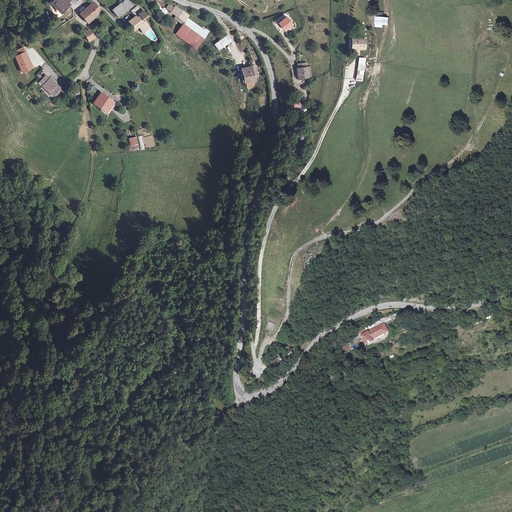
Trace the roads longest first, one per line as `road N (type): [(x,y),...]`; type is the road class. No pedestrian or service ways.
road 1 (tertiary): [(177,0),(244,28),(270,71),(273,137),(244,257),(236,363),(243,394),(273,387),(323,334),(374,308),(458,308),(511,294)]
road 2 (track): [(255,347),(258,261),(271,206),(316,151),(351,69)]
road 3 (track): [(385,28),(364,95),(359,169),(317,239)]
road 4 (track): [(375,224),(296,251),(287,316),(257,368)]
road 5 (track): [(497,83),(462,152),(375,224)]
road 6 (residential): [(80,0),(77,16),(98,43),(80,78),(60,80),(31,53)]
